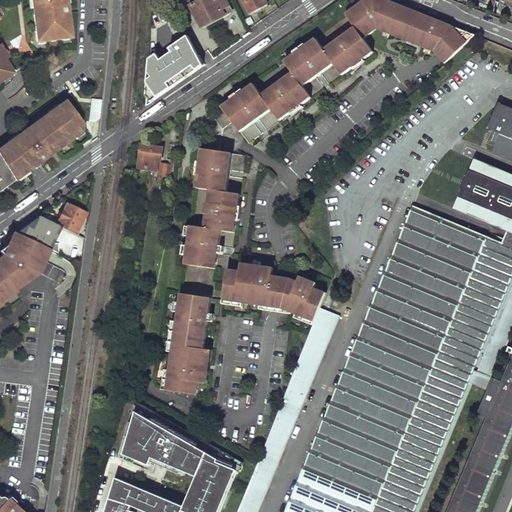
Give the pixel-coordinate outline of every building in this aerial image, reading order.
[(31,0),(37,42),(70,38),(67,14),(65,15),(67,11),(65,8),(65,7),(66,7),(65,0),(31,0)] [(198,0),(199,2),(190,7),(201,27),(224,16),(223,14),(230,10),(224,0),(198,0)] [(385,0),(365,0),(346,14),(356,28),(325,50),(316,38),(307,45),(309,49),(298,57),(296,54),(285,61),(294,73),(263,95),(254,83),(244,91),(247,94),(236,102),(233,99),(213,114),(223,128),(233,121),(241,131),(272,109),(280,120),(291,113),(289,109),(299,102),(301,105),(312,98),(304,86),(335,64),(343,75),(353,68),(350,65),(361,57),(363,60),(374,53),(364,39),(374,32),(372,29),(376,26),(378,29),(435,52),(446,64),(469,42),(455,28),(453,27),(385,0)] [(259,13),(268,7),(264,0),(241,0),(249,14),(257,9),(259,13)] [(476,36),(455,28),(469,42),(476,36)] [(307,45),(296,54),(298,57),(309,49),(307,45)] [(0,81),(16,72),(0,46),(0,81)] [(350,65),(353,68),(363,60),(361,57),(350,65)] [(244,91),(233,99),(236,102),(247,94),(244,91)] [(102,100),(91,99),(89,122),(94,123),(100,119),(102,100)] [(2,148),(0,149),(0,157),(14,181),(25,173),(43,160),(44,158),(44,155),(46,153),(52,149),(54,152),(77,135),(75,132),(79,130),(80,129),(81,122),(66,102),(34,125),(36,128),(28,134),(26,131),(7,145),(8,146),(3,150),(2,148)] [(289,109),(291,113),(301,105),(299,102),(289,109)] [(511,175),(474,160),(454,208),(506,229),(511,231),(511,109),(497,103),(486,129),(499,134),(491,151),(511,159),(511,175)] [(34,125),(26,131),(28,134),(36,128),(34,125)] [(198,174),(197,186),(228,191),(233,154),(220,151),(222,139),(205,136),(201,161),(203,162),(201,175),(198,174)] [(162,151),(142,146),(138,169),(155,172),(157,162),(160,163),(162,151)] [(175,162),(178,147),(169,146),(166,160),(175,162)] [(43,160),(54,152),(52,149),(46,153),(44,155),(44,158),(43,160)] [(0,157),(0,192),(10,185),(15,182),(14,181),(0,157)] [(172,167),(159,165),(157,182),(170,184),(172,167)] [(186,254),(185,263),(216,268),(218,252),(219,245),(221,231),(235,233),(237,220),(233,219),(235,207),(239,207),(241,194),(228,192),(228,191),(197,186),(197,187),(211,190),(208,203),(206,203),(204,213),(206,214),(204,228),(191,225),(189,235),(188,244),(186,254)] [(61,227),(76,234),(86,214),(65,204),(59,218),(55,216),(56,214),(47,210),(37,217),(61,227)] [(501,242),(412,205),(284,511),(414,511),(468,384),(488,393),(477,416),(487,420),(502,383),(493,379),(477,372),(473,371),(511,278),(511,231),(506,229),(501,242)] [(26,225),(15,233),(44,246),(59,253),(60,243),(55,243),(61,227),(37,217),(26,225)] [(0,299),(6,295),(14,289),(25,281),(33,275),(36,269),(41,260),(38,259),(44,246),(15,233),(14,234),(8,245),(3,257),(2,258),(2,259),(3,260),(4,261),(0,264),(0,299)] [(0,253),(3,257),(8,245),(0,251),(0,253)] [(45,262),(41,260),(36,269),(40,271),(45,262)] [(240,271),(228,269),(227,269),(223,300),(242,303),(259,306),(271,307),(279,308),(291,313),(295,315),(315,323),(320,309),(326,294),(314,289),(316,283),(300,277),(297,282),(290,279),(280,277),(272,276),(273,268),(261,266),(261,270),(253,269),(241,267),(240,271)] [(511,288),(477,372),(493,379),(511,332),(511,288)] [(17,293),(14,289),(6,295),(9,299),(17,293)] [(169,368),(165,389),(196,394),(198,381),(206,383),(208,371),(203,370),(207,349),(203,348),(207,320),(208,313),(211,297),(180,293),(179,301),(177,311),(176,320),(171,351),(169,368)] [(289,314),(291,313),(279,308),(271,307),(259,306),(259,309),(270,311),(280,313),(289,314)] [(277,414),(257,463),(237,511),(259,511),(339,318),(320,309),(315,323),(314,327),(277,414)] [(314,327),(315,323),(295,315),(293,319),(314,327)] [(171,351),(176,320),(172,319),(167,349),(171,351)] [(477,511),(511,429),(511,359),(502,383),(487,420),(448,511),(477,511)] [(209,454),(137,412),(125,454),(150,465),(153,457),(199,477),(209,454)] [(219,460),(209,454),(199,477),(186,507),(184,511),(220,511),(238,471),(219,462),(219,460)] [(118,478),(112,499),(133,506),(147,511),(184,511),(186,507),(118,478)] [(0,511),(17,511),(3,498),(1,498),(0,497),(0,511)] [(112,499),(107,511),(135,511),(131,510),(133,506),(112,499)]
